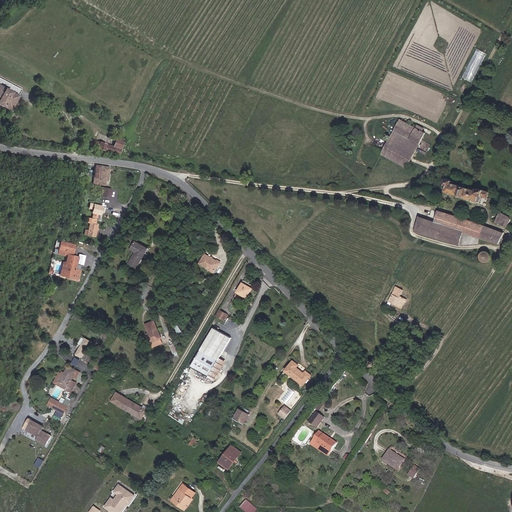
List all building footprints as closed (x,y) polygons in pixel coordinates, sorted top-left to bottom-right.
[(486,54),(477,49),(461,77),(471,82),(486,54)] [(25,103),(17,98),(21,89),(0,78),(0,105),(10,111),(12,108),(14,109),(17,103),(23,106),(25,103)] [(406,168),(425,133),(422,131),(423,128),(417,125),(415,128),(399,120),(381,154),(406,168)] [(115,138),(113,146),(90,140),(88,145),(118,154),(123,141),(115,138)] [(86,175),(93,176),(95,165),(87,164),(86,175)] [(99,180),(106,181),(108,167),(101,166),(100,178),(99,180)] [(480,199),(483,199),(484,193),(477,191),(477,194),(452,186),(453,183),(447,181),(446,189),(448,189),(447,196),(478,205),(480,199)] [(100,196),(109,198),(111,190),(102,188),(100,196)] [(92,212),(100,214),(101,207),(94,205),(92,212)] [(465,236),(479,241),(484,230),(469,225),(440,215),(436,225),(420,220),(415,235),(438,242),(460,249),(465,236)] [(507,231),(511,224),(510,222),(505,219),(500,218),(496,227),(507,231)] [(87,236),(94,237),(96,231),(97,231),(98,228),(96,228),(97,224),(90,223),(87,236)] [(479,241),(498,248),(504,237),(484,230),(479,241)] [(68,252),(73,253),(75,245),(60,241),(58,249),(68,252)] [(129,264),(137,268),(148,248),(135,241),(132,247),(137,250),(136,252),(129,264)] [(80,270),(75,269),(78,257),(68,254),(63,273),(67,274),(67,277),(77,280),(80,270)] [(214,273),(220,262),(204,254),(199,263),(207,268),(207,269),(214,273)] [(494,263),(494,260),(493,258),(492,256),(490,255),(489,254),(487,254),(484,254),(482,255),(480,257),(480,258),(479,261),(479,263),(480,265),(482,267),(484,268),(486,269),(489,268),(491,267),(493,265),(494,263)] [(237,292),(248,299),(254,288),(244,281),(237,292)] [(408,310),(401,307),(403,302),(397,298),(392,309),(405,316),(408,310)] [(226,320),(229,313),(221,309),(217,316),(226,320)] [(160,339),(161,338),(154,321),(145,325),(149,333),(147,334),(150,343),(151,343),(160,339)] [(209,377),(220,358),(231,338),(214,328),(191,367),(209,377)] [(77,355),(83,358),(92,340),(85,337),(77,355)] [(151,343),(153,347),(162,343),(160,339),(151,343)] [(72,363),(77,366),(80,359),(76,357),(72,363)] [(209,377),(215,381),(226,361),(220,358),(209,377)] [(306,371),(304,373),(297,367),(299,365),(293,361),(285,370),(303,385),(311,375),(306,371)] [(77,371),(68,366),(64,373),(62,372),(61,374),(59,372),(54,382),(69,391),(70,391),(71,392),(76,382),(72,380),(73,377),(77,379),(78,376),(75,374),(77,371)] [(110,375),(119,379),(122,374),(113,369),(110,375)] [(70,391),(69,391),(62,403),(63,404),(70,391)] [(142,419),(147,410),(116,392),(111,401),(142,419)] [(48,405),(52,407),(56,400),(52,398),(48,405)] [(64,414),(68,407),(63,404),(62,403),(56,400),(52,407),(64,414)] [(234,418),(244,423),(248,414),(239,409),(234,418)] [(29,418),(27,421),(32,425),(29,431),(37,437),(35,440),(44,447),(50,438),(41,431),(44,428),(29,418)] [(308,428),(316,434),(322,424),(314,419),(308,428)] [(29,431),(32,425),(27,421),(23,427),(29,431)] [(312,449),(318,440),(314,437),(305,450),(323,463),(326,459),(312,449)] [(326,459),(332,450),(318,440),(312,449),(326,459)] [(234,458),(235,458),(240,451),(232,445),(221,461),(228,466),(234,458)] [(36,465),(41,467),(44,459),(38,457),(36,465)] [(394,476),(400,467),(385,458),(379,468),(383,470),(384,469),(394,476)] [(437,466),(443,470),(447,463),(441,460),(437,466)] [(409,485),(415,476),(409,473),(404,482),(409,485)] [(112,511),(123,511),(136,493),(120,483),(114,492),(115,493),(106,507),(112,511)] [(187,506),(186,505),(196,493),(184,484),(179,489),(181,491),(176,498),(173,497),(171,500),(185,510),(187,506)] [(247,511),(255,511),(258,508),(247,499),(241,507),(247,511)]
